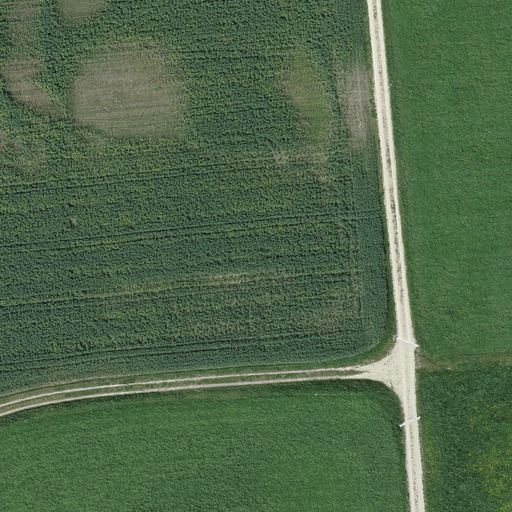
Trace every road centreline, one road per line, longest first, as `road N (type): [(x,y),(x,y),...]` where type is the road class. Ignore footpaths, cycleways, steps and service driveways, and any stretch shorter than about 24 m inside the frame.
road 1 (track): [(0,409),(152,384),(405,371),(416,511)]
road 2 (track): [(511,363),(405,371),(372,0)]
